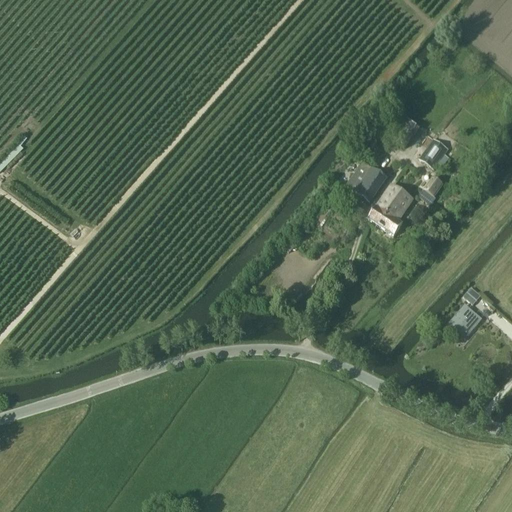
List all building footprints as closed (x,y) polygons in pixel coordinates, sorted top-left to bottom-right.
[(402,118),(388,137),(405,150),(420,131),(402,118)] [(23,137),(16,145),(17,145),(20,148),(26,140),(23,137)] [(434,171),(448,151),(434,140),(419,160),(434,171)] [(372,141),(362,156),(377,166),(388,151),(372,141)] [(0,163),(4,167),(22,150),(17,146),(0,162),(0,163)] [(369,205),(387,180),(363,163),(345,188),(369,205)] [(433,179),(419,199),(430,207),(436,199),(434,198),(443,185),(433,179)] [(398,223),(413,201),(392,186),(376,209),(398,223)] [(398,223),(376,209),(368,221),(386,233),(394,238),(402,226),(398,223)] [(288,254),(293,249),(288,245),(284,250),(288,254)] [(473,307),(481,298),(471,290),(463,299),(473,307)] [(465,341),(481,321),(465,307),(448,326),(465,341)]
